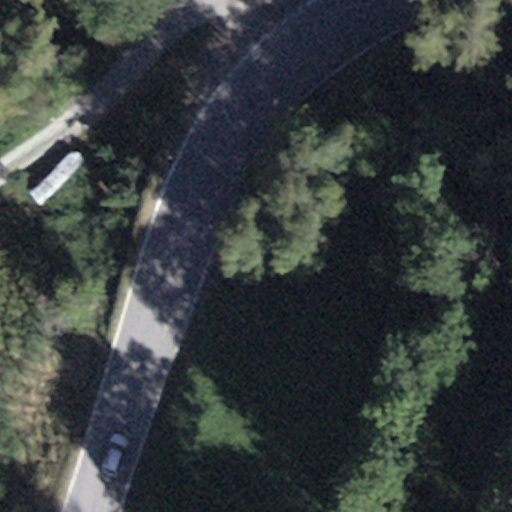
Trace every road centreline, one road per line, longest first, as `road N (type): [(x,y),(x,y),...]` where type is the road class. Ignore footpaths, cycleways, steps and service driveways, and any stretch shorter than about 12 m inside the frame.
road 1 (tertiary): [(385,0),(288,64),(241,110),(213,154),(185,213),(92,511)]
road 2 (track): [(310,47),(238,5),(207,2),(171,13),(74,122),(0,173)]
